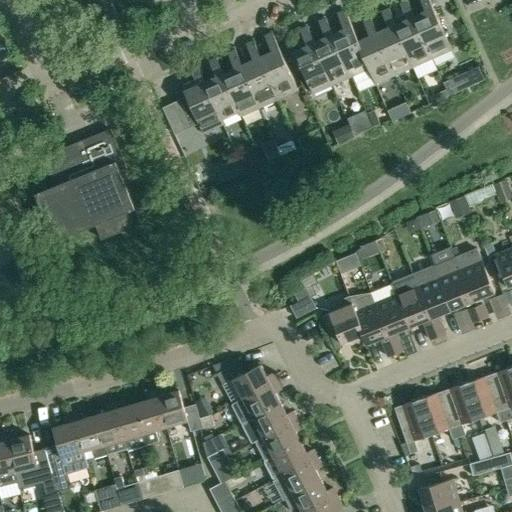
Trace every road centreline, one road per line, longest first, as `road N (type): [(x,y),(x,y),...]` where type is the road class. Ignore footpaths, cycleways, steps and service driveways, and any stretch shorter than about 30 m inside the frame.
road 1 (residential): [(0,408),(280,320),(328,402),(350,394)]
road 2 (residential): [(18,22),(49,86),(252,0)]
road 3 (residential): [(350,394),(511,332)]
